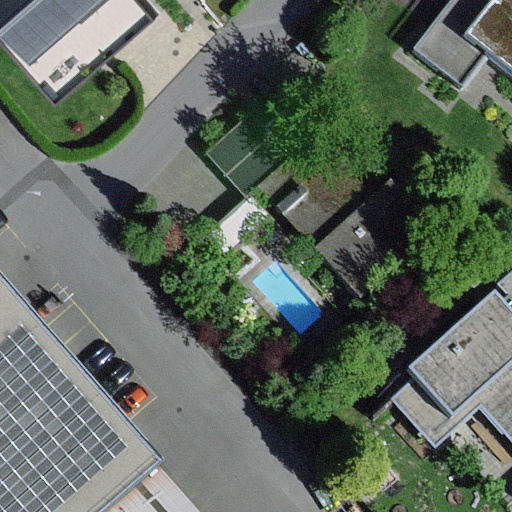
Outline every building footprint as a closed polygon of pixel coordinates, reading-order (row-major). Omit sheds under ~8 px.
[(0,0),(43,52),(107,0),(0,0)] [(511,0),(492,0),(460,39),(511,82),(511,0)] [(323,140),(262,190),(356,303),(438,236),(391,179),(370,196),(323,140)] [(0,307),(0,511),(88,511),(141,466),(0,307)] [(511,346),(480,309),(388,387),(442,449),(476,420),(511,461),(511,346)] [(180,511),(150,477),(109,511),(180,511)]
